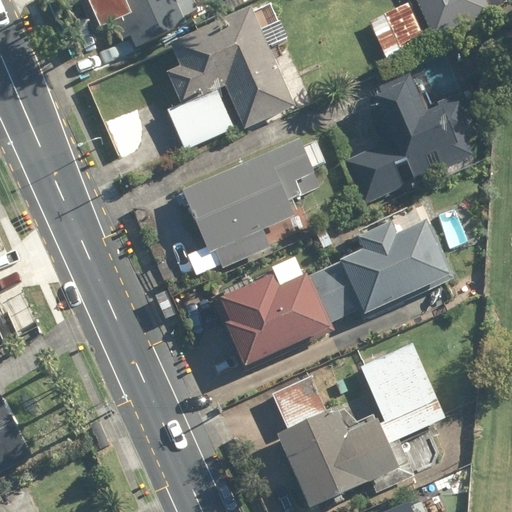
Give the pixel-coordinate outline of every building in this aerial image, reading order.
[(130,53),(179,32),(164,0),(74,0),(94,42),(120,31),(130,53)] [(405,9),(366,26),(383,65),(422,49),(405,9)] [(246,11),(162,50),(173,72),(161,77),(176,112),(220,92),(241,138),(291,115),(264,55),(285,45),(275,24),(255,33),(246,11)] [(474,135),(455,93),(432,103),(420,78),(347,110),(368,155),(345,166),(363,206),(469,158),(461,141),(474,135)] [(183,259),(192,280),(218,269),(220,275),(268,254),(261,237),(291,224),(284,208),(315,195),(295,147),(177,198),(200,252),(183,259)] [(385,231),(348,248),(353,260),(305,281),(327,329),(355,316),(359,325),(442,287),(416,230),(390,242),(385,231)] [(292,289),(285,274),(210,306),(240,377),(322,342),(298,286),(292,289)] [(410,350),(356,373),(387,447),(441,423),(410,350)] [(0,476),(40,456),(7,393),(0,396),(0,476)] [(330,420),(274,442),(302,511),(312,511),(391,479),(370,428),(338,441),(330,420)] [(409,511),(404,499),(375,511),(409,511)]
